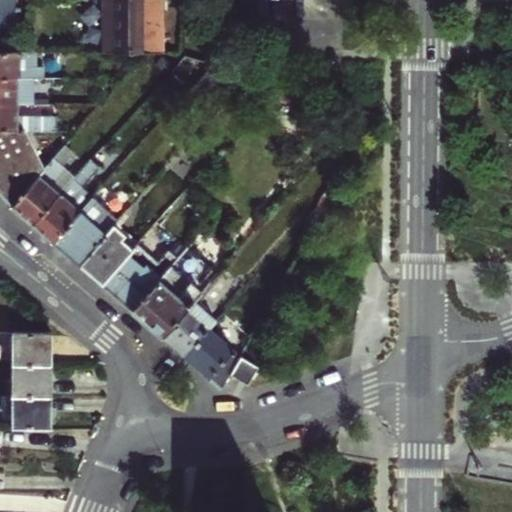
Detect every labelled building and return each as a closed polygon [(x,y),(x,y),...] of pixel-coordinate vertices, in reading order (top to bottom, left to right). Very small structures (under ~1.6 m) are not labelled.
[(112,0),(100,0),(100,52),(112,52),(112,0)] [(112,0),(112,52),(148,52),(161,52),(161,0),(112,0)] [(37,52),(0,51),(0,77),(16,77),(31,77),(40,77),(45,77),(45,67),(36,67),(37,52)] [(235,87),(265,97),(278,83),(248,73),(235,87)] [(16,77),(0,77),(0,103),(17,104),(31,104),(31,88),(16,88),(16,77)] [(16,88),(31,88),(31,86),(31,77),(16,77),(16,88)] [(31,86),(40,86),(40,77),(31,77),(31,86)] [(40,77),(40,86),(40,87),(57,87),(56,78),(45,77),(40,77)] [(0,130),(23,130),(55,130),(56,116),(16,116),(17,104),(0,103),(0,130)] [(0,196),(11,206),(43,169),(23,130),(0,130),(0,196)] [(64,147),(43,169),(11,206),(31,225),(58,194),(46,183),(62,166),(73,154),(64,147)] [(51,242),(91,196),(92,195),(82,186),(99,167),(89,159),(73,176),(58,194),(31,225),(51,242)] [(62,166),(46,183),(58,194),(73,176),(62,166)] [(117,219),(91,196),(51,242),(77,265),(108,229),(115,222),(117,219)] [(316,205),(326,211),(331,202),(320,196),(316,205)] [(326,211),(316,205),(304,219),(315,229),(326,211)] [(108,229),(131,248),(135,244),(137,241),(115,222),(108,229)] [(108,229),(77,265),(100,284),(131,248),(108,229)] [(167,249),(177,257),(186,247),(177,238),(167,249)] [(135,244),(131,248),(100,284),(130,311),(176,258),(168,251),(157,263),(135,244)] [(176,258),(130,311),(160,337),(192,300),(203,288),(199,284),(212,270),(186,247),(177,257),(176,258)] [(215,320),(192,300),(160,337),(183,357),(208,328),(215,320)] [(208,328),(183,357),(208,379),(220,389),(229,375),(240,356),(208,328)] [(12,334),(12,365),(48,365),(49,334),(50,334),(50,332),(11,332),(11,334),(12,334)] [(257,367),(240,356),(229,375),(247,385),(257,367)] [(48,365),(12,365),(12,396),(48,396),(48,365)] [(48,396),(12,396),(11,426),(10,426),(10,428),(49,428),(49,427),(48,427),(48,396)]
